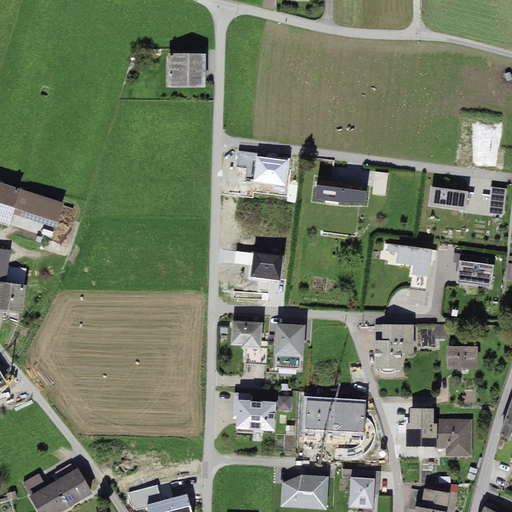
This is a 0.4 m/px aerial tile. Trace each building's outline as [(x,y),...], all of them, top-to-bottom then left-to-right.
[(205,53),(168,54),(168,89),(205,88),(205,53)] [(385,195),(388,173),(375,172),(373,194),(385,195)] [(367,185),(317,179),(315,198),(344,202),(365,203),(367,185)] [(21,189),(0,182),(0,222),(9,225),(13,214),(21,189)] [(470,191),(431,186),(429,206),(467,211),(470,191)] [(504,216),(507,189),(491,188),(488,214),(504,216)] [(64,204),(21,189),(13,214),(56,228),(64,204)] [(432,249),(398,245),(396,263),(413,265),(412,275),(428,277),(432,249)] [(0,248),(0,281),(6,283),(11,250),(0,248)] [(494,265),(459,261),(456,283),(490,287),(494,265)] [(0,309),(23,313),(27,286),(0,281),(0,309)] [(247,348),(248,321),(232,321),(231,345),(242,345),(242,348),(247,348)] [(248,321),(247,348),(246,363),(267,364),(267,349),(260,348),(261,322),(248,321)] [(303,357),(305,325),(275,324),(274,356),(276,356),(275,368),(300,369),(300,357),(303,357)] [(414,324),(375,324),(375,369),(401,369),(401,353),(414,353),(414,324)] [(450,324),(434,324),(435,338),(450,338),(450,324)] [(478,347),(447,346),(447,370),(477,370),(478,347)] [(237,399),(250,400),(251,394),(234,392),(232,419),(236,419),(237,399)] [(292,396),(278,396),(278,409),(292,410),(292,396)] [(250,400),(237,399),(236,419),(235,431),(275,433),(277,402),(250,400)] [(406,424),(406,446),(437,447),(437,424),(434,424),(434,419),(434,409),(411,408),(410,424),(406,424)] [(472,456),(472,418),(434,419),(434,424),(437,424),(437,447),(437,448),(445,448),(445,457),(472,456)] [(511,425),(504,421),(499,436),(511,441),(511,425)] [(56,472),(60,478),(74,470),(71,463),(56,472)] [(30,495),(29,496),(38,511),(62,511),(93,494),(78,468),(74,470),(60,478),(46,486),(30,495)] [(23,482),(30,495),(46,486),(39,473),(23,482)] [(283,483),(281,507),(327,510),(328,485),(329,476),(302,475),(283,483)] [(351,477),(350,492),(375,494),(376,479),(351,477)] [(422,507),(447,511),(451,493),(425,488),(422,507)] [(192,511),(187,492),(153,501),(154,503),(155,511),(192,511)] [(373,509),(375,494),(350,492),(349,507),(373,509)] [(155,511),(154,503),(147,505),(148,511),(155,511)]
